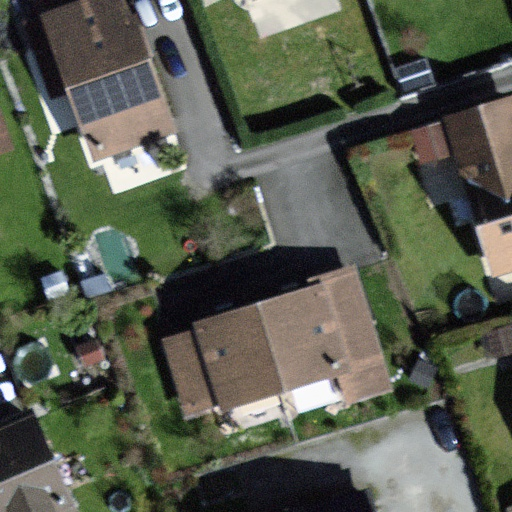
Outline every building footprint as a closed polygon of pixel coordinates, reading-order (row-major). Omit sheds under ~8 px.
[(128,23),(120,0),(86,0),(82,1),(81,0),(38,0),(44,17),(29,22),(53,93),(72,87),(95,154),(172,128),(135,21),(128,23)] [(511,98),(449,117),(495,271),(511,265),(511,98)] [(0,150),(11,147),(0,115),(0,150)] [(449,150),(440,124),(416,132),(425,158),(449,150)] [(389,387),(354,268),(314,280),(317,289),(200,324),(202,332),(169,342),(189,409),(223,399),(225,405),(342,370),(351,398),(389,387)] [(0,507),(1,511),(69,511),(74,510),(33,411),(0,424),(0,507)]
